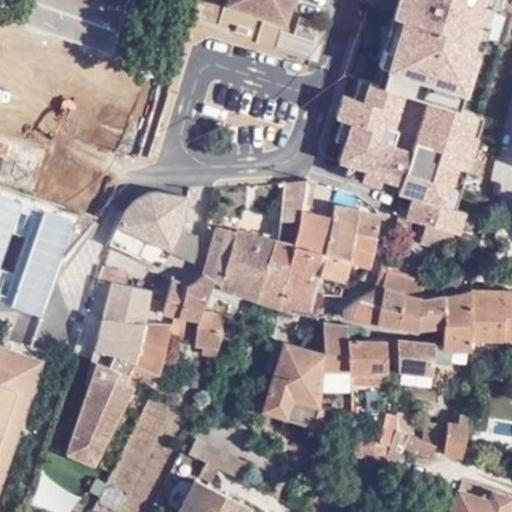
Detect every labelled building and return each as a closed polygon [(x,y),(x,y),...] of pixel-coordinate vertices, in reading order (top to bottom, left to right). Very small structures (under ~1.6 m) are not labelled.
[(32,0),(25,20),(64,35),(111,52),(129,0),(32,0)] [(224,0),(224,2),(283,21),(289,0),(224,0)] [(399,0),(411,3),(407,16),(395,12),(394,14),(404,17),(393,51),(384,48),(379,64),(383,66),(395,70),(390,88),(377,84),(368,81),(362,99),(353,96),(343,93),(336,117),(341,118),(350,121),(344,142),(338,160),(347,163),(364,168),(361,179),(379,185),(384,170),(396,174),(393,181),(400,183),(397,191),(413,196),(405,218),(423,222),(450,229),(454,230),(460,231),(465,211),(455,208),(445,206),(458,166),(467,169),(477,136),(468,133),(474,114),(458,109),(475,54),(465,51),(475,18),(485,21),(490,5),(478,1),(478,0),(399,0)] [(399,0),(398,0),(395,12),(407,16),(411,3),(399,0)] [(394,14),(384,48),(393,51),(404,17),(394,14)] [(485,21),(475,18),(465,51),(475,54),(478,55),(488,22),(485,21)] [(383,66),(377,84),(390,88),(395,70),(383,66)] [(359,78),(353,96),(362,99),(368,81),(359,78)] [(483,117),(474,114),(468,133),(477,136),(483,117)] [(350,121),(341,118),(334,139),(344,142),(350,121)] [(364,168),(347,163),(344,173),(361,179),(364,168)] [(467,169),(458,166),(445,206),(455,208),(467,169)] [(384,170),(379,185),(397,191),(400,183),(393,181),(396,174),(384,170)] [(285,183),(283,197),(305,187),(306,179),(285,183)] [(306,179),(305,187),(316,188),(318,180),(306,179)] [(0,322),(28,329),(36,294),(64,300),(61,311),(77,315),(89,265),(79,262),(93,204),(0,182),(0,322)] [(279,221),(300,219),(301,212),(305,187),(283,197),(279,221)] [(165,188),(146,191),(131,205),(110,241),(141,254),(149,237),(163,243),(162,246),(174,251),(181,229),(183,225),(189,195),(165,188)] [(325,253),(351,260),(359,232),(375,236),(380,214),(335,204),(332,217),(325,253)] [(300,219),(297,246),(325,253),(332,217),(301,212),(300,219)] [(450,229),(423,222),(419,239),(442,245),(450,229)] [(224,263),(235,229),(216,224),(216,227),(207,258),(224,263)] [(173,253),(194,263),(197,257),(198,236),(181,229),(174,251),(173,253)] [(208,278),(214,282),(258,297),(273,240),(235,229),(224,263),(207,258),(203,273),(208,278)] [(450,229),(442,245),(447,246),(451,238),(454,230),(450,229)] [(454,230),(451,238),(480,246),(482,237),(454,230)] [(351,260),(369,265),(375,236),(359,232),(351,260)] [(482,237),(480,246),(479,252),(493,255),(497,240),(482,237)] [(258,297),(281,305),(295,249),(297,246),(276,240),(273,240),(258,297)] [(281,305),(311,312),(316,292),(320,274),(319,274),(325,253),(297,246),(295,249),(281,305)] [(320,274),(345,281),(351,260),(325,253),(319,274),(320,274)] [(112,279),(126,281),(129,268),(104,261),(99,276),(112,279)] [(388,263),(382,261),(380,268),(377,283),(384,284),(387,272),(387,269),(388,263)] [(442,272),(444,295),(444,325),(442,325),(442,343),(442,349),(472,347),(473,336),(472,288),(463,290),(460,269),(459,269),(442,272)] [(425,279),(387,272),(384,284),(384,288),(377,321),(419,329),(420,326),(442,325),(444,325),(444,295),(422,300),(425,279)] [(189,284),(208,293),(211,288),(214,282),(208,278),(203,273),(197,278),(189,284)] [(201,312),(208,293),(189,284),(173,276),(163,311),(177,314),(190,315),(200,317),(201,312)] [(149,286),(126,281),(112,279),(103,316),(126,322),(142,322),(149,286)] [(97,286),(91,306),(101,308),(107,289),(97,286)] [(384,288),(375,287),(374,289),(342,309),(344,314),(377,321),(384,288)] [(511,288),(472,288),(473,336),(511,336),(511,288)] [(198,325),(222,329),(225,315),(201,312),(200,317),(198,325)] [(174,322),(187,324),(190,315),(177,314),(174,322)] [(118,352),(114,367),(128,373),(136,357),(142,322),(126,322),(103,316),(97,346),(118,352)] [(149,366),(162,371),(169,337),(170,333),(174,322),(142,322),(136,357),(128,373),(134,376),(137,368),(140,361),(149,366)] [(174,322),(170,333),(184,335),(187,324),(174,322)] [(324,323),(322,352),(321,367),(350,370),(348,340),(351,340),(348,327),(324,323)] [(205,352),(217,353),(222,329),(198,325),(194,342),(206,346),(205,352)] [(75,348),(83,352),(89,337),(80,333),(75,348)] [(387,370),(386,338),(360,340),(351,340),(348,340),(350,370),(387,370)] [(282,341),(262,407),(312,423),(318,406),(319,395),(319,384),(321,367),(322,352),(296,344),(282,341)] [(0,344),(0,462),(35,357),(0,344)] [(75,348),(72,356),(81,359),(83,352),(75,348)] [(435,370),(442,370),(442,364),(438,362),(435,350),(426,350),(428,362),(434,363),(435,370)] [(35,357),(0,462),(0,486),(42,359),(35,357)] [(93,463),(137,377),(134,376),(128,373),(114,367),(95,358),(63,451),(93,463)] [(147,373),(149,366),(140,361),(137,368),(147,373)] [(327,384),(327,397),(332,398),(334,387),(351,386),(350,370),(321,367),(319,384),(327,384)] [(350,370),(351,386),(387,386),(387,370),(350,370)] [(319,384),(319,395),(327,397),(327,384),(319,384)] [(192,395),(190,402),(203,409),(206,400),(192,395)] [(398,429),(407,432),(406,412),(397,412),(397,414),(398,429)] [(352,414),(353,432),(361,432),(360,414),(352,414)] [(355,455),(386,459),(398,429),(397,414),(391,414),(383,444),(354,441),(355,455)] [(444,449),(465,456),(470,418),(460,415),(457,424),(447,422),(444,449)] [(436,443),(438,444),(439,422),(427,421),(427,440),(436,443)] [(392,473),(403,445),(408,433),(407,432),(398,429),(386,459),(382,469),(392,473)] [(431,456),(432,452),(436,443),(427,440),(408,433),(403,445),(431,456)] [(229,460),(225,469),(231,472),(235,462),(229,460)] [(200,511),(211,486),(192,475),(173,511),(200,511)] [(211,486),(200,511),(244,511),(248,505),(211,486)] [(300,499),(307,502),(313,489),(306,486),(300,499)] [(511,511),(511,503),(510,503),(511,498),(511,495),(494,489),(490,499),(459,488),(451,511),(511,511)] [(380,492),(373,489),(369,499),(375,502),(380,492)]
